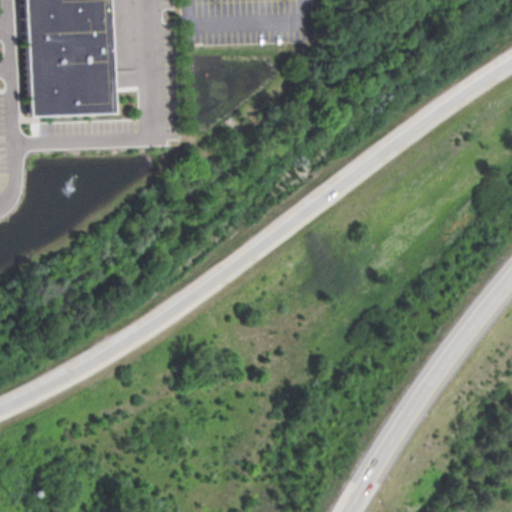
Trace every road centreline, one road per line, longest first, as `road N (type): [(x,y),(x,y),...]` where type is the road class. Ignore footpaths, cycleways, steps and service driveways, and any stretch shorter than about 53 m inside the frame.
road 1 (motorway): [(511,57),(188,297),(0,410)]
road 2 (motorway): [(511,256),(414,381),(331,511)]
